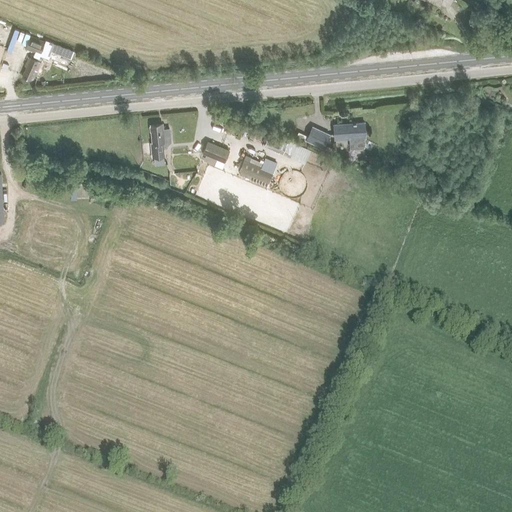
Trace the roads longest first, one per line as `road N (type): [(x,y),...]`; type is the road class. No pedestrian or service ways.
road 1 (primary): [(0,109),(511,58)]
road 2 (unclassified): [(0,121),(511,72)]
